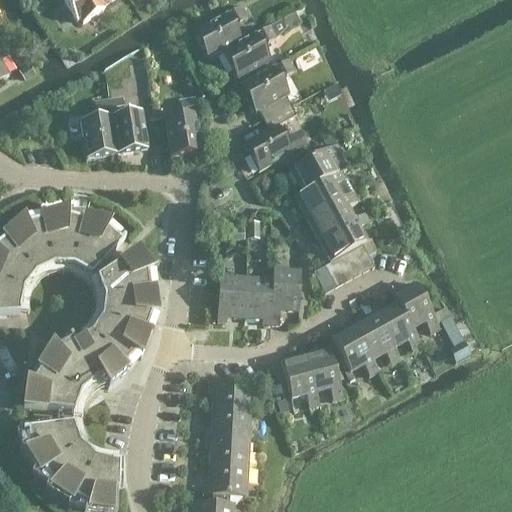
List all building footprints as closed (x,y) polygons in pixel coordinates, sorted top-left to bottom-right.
[(64,0),(67,4),(63,5),(77,27),(81,24),(83,28),(104,15),(102,11),(119,1),(118,0),(64,0)] [(208,66),(222,59),(241,46),(232,28),(237,25),(239,29),(247,23),(241,11),(232,15),(233,17),(227,20),(226,19),(192,38),(208,66)] [(284,23),(271,30),(261,35),(261,36),(256,39),(255,38),(241,46),(222,59),(237,85),(271,67),(261,48),(266,45),(268,48),(277,43),(278,42),(289,33),(284,24),(284,23)] [(268,134),(277,130),(296,120),(287,101),(289,100),(279,81),(285,78),(286,81),(295,77),(295,78),(297,77),(288,62),(286,63),(287,64),(279,68),(280,70),(274,73),(273,71),(239,90),(255,119),(258,117),(268,134)] [(0,85),(9,80),(0,65),(0,85)] [(26,84),(32,80),(27,72),(20,75),(26,84)] [(108,104),(117,160),(148,155),(148,152),(156,151),(153,126),(151,115),(143,116),(121,119),(120,114),(124,113),(123,104),(124,104),(124,102),(108,104)] [(153,126),(156,151),(168,150),(170,163),(202,158),(197,119),(196,120),(195,113),(196,113),(195,104),(196,103),(196,102),(178,104),(178,107),(180,106),(181,115),(185,115),(186,121),(153,126)] [(117,160),(108,104),(93,106),(93,108),(94,108),(95,117),(100,117),(101,122),(80,126),(86,165),(117,160)] [(287,149),(277,130),(268,134),(242,148),(258,177),(293,159),(292,157),(298,154),(299,156),(307,152),(308,152),(300,136),(299,137),(300,138),(291,142),(293,146),(287,149)] [(342,175),(349,170),(338,149),(289,175),(301,197),(339,176),(341,175),(340,174),(341,173),(342,175)] [(295,199),(292,200),(305,222),(343,201),(352,197),(346,185),(347,184),(347,183),(342,175),(341,173),(340,174),(341,175),(339,176),(301,197),(300,197),(295,200),(295,199)] [(343,201),(305,222),(317,245),(354,225),(347,212),(359,206),(354,196),(352,197),(343,201)] [(67,215),(42,220),(43,225),(54,269),(74,269),(84,226),(67,221),(67,215)] [(365,219),(354,225),(317,245),(329,267),(366,246),(359,234),(371,228),(365,219)] [(84,226),(74,269),(92,280),(125,243),(123,241),(119,245),(106,233),(109,228),(85,221),(84,226)] [(23,223),(3,239),(7,243),(36,277),(54,269),(43,225),(26,229),(23,223)] [(246,244),(258,244),(258,226),(246,226),(246,244)] [(228,244),(244,243),(244,233),(228,234),(228,244)] [(0,282),(24,292),(36,277),(7,243),(0,248),(0,282)] [(351,255),(363,278),(373,272),(361,250),(351,255)] [(342,261),(354,283),(363,278),(351,255),(342,261)] [(138,258),(96,286),(104,305),(148,298),(146,281),(152,279),(138,258)] [(332,266),(344,288),(354,283),(342,261),(332,266)] [(323,272),(334,293),(344,288),(332,266),(323,272)] [(325,299),(334,293),(323,272),(313,277),(325,299)] [(272,283),(271,321),(280,321),(280,318),(298,318),(301,275),(273,274),(272,283)] [(271,321),(272,283),(219,281),(217,328),(226,329),(227,324),(261,326),(260,330),(271,331),(271,321)] [(0,318),(20,318),(19,313),(24,292),(0,282),(0,318)] [(395,307),(412,336),(424,330),(431,340),(441,335),(414,288),(391,300),(395,307)] [(104,305),(101,325),(144,339),(150,322),(156,323),(153,298),(148,298),(104,305)] [(421,354),(412,336),(395,307),(375,318),(395,355),(406,349),(412,359),(421,354)] [(395,355),(375,318),(352,330),(372,368),(373,367),(385,360),(391,371),(400,366),(395,355)] [(456,369),(470,361),(463,348),(464,347),(452,324),(451,322),(440,328),(454,353),(448,356),(456,369)] [(101,325),(90,343),(91,345),(122,373),(135,361),(140,364),(149,341),(144,339),(101,325)] [(372,368),(352,330),(330,343),(346,373),(342,375),(349,387),(354,384),(351,379),(363,372),(369,384),(379,378),(373,367),(372,368)] [(50,353),(36,374),(41,377),(79,400),(95,386),(70,343),(68,344),(70,349),(55,358),(50,353)] [(82,347),(75,351),(91,380),(98,377),(108,394),(126,377),(122,373),(91,345),(84,349),(82,347)] [(328,352),(306,358),(317,399),(329,396),(332,407),(343,405),(337,386),(343,384),(339,376),(335,377),(328,352)] [(317,399),(306,358),(280,365),(291,406),(306,402),(309,413),(320,410),(317,399)] [(26,389),(23,414),(72,420),(79,400),(41,377),(32,391),(26,389)] [(212,416),(252,418),(253,390),(209,388),(209,398),(213,398),(212,416)] [(279,417),(288,415),(285,405),(276,407),(279,417)] [(250,446),(252,418),(212,416),(211,434),(207,434),(207,443),(250,446)] [(72,428),(23,434),(23,436),(29,436),(31,454),(25,456),(39,477),(44,474),(79,447),(72,428)] [(250,446),(207,443),(206,452),(211,453),(210,471),(249,473),(250,446)] [(79,447),(44,474),(54,488),(49,493),(71,505),(74,501),(94,461),(79,447)] [(94,461),(74,501),(89,509),(88,511),(112,511),(113,493),(118,494),(119,466),(114,466),(94,461)] [(249,473),(210,471),(209,489),(204,489),(204,500),(213,500),(213,504),(230,505),(230,501),(247,501),(249,473)]
